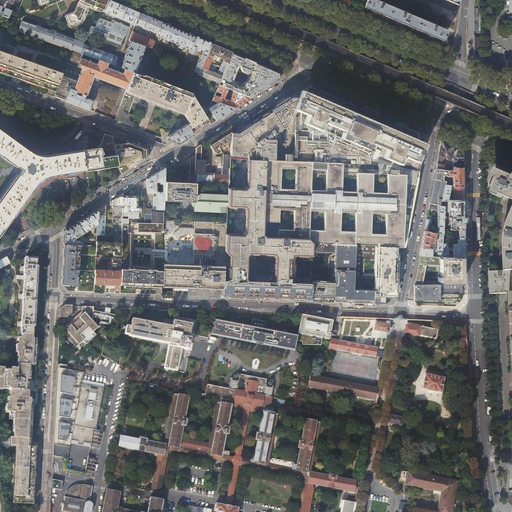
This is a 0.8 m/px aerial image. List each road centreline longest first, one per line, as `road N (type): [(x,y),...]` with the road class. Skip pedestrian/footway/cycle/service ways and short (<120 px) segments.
road 1 (residential): [(399,311),(53,297)]
road 2 (residential): [(43,511),(53,297)]
road 3 (residential): [(438,115),(399,311)]
road 4 (tertiary): [(476,313),(493,511)]
road 5 (primary): [(454,77),(273,0)]
road 6 (residential): [(0,85),(177,152)]
road 7 (tertiary): [(472,129),(476,313)]
road 8 (residential): [(177,152),(318,64)]
road 9 (primary): [(168,0),(318,64)]
road 10 (residential): [(56,225),(177,152)]
road 11 (primary): [(318,64),(438,115)]
